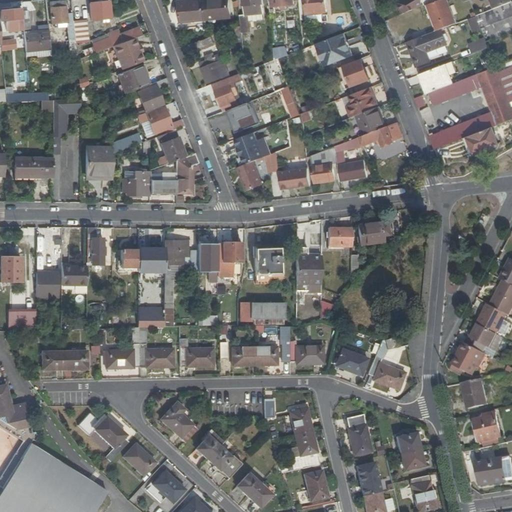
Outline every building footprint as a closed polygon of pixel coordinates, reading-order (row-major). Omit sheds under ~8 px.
[(207,19),(205,0),(192,0),(181,1),(182,21),(207,19)] [(230,0),(205,0),(207,19),(232,18),(230,0)] [(245,0),(247,15),(241,15),(242,25),(243,33),(251,32),(250,20),(250,15),(263,14),(266,14),(264,0),(245,0)] [(300,0),(301,3),(301,14),(328,12),(327,0),(300,0)] [(406,0),(398,3),(403,15),(439,0),(406,0)] [(443,28),(458,23),(448,0),(440,0),(429,4),(439,30),(440,30),(442,29),(443,28)] [(491,0),(495,9),(511,2),(510,0),(491,0)] [(67,14),(66,1),(50,2),(52,24),(68,22),(70,46),(75,46),(75,43),(73,22),(73,13),(67,14)] [(103,19),(108,19),(111,19),(109,1),(90,3),(92,20),(103,19)] [(495,9),(477,15),(480,21),(485,19),(511,8),(511,2),(495,9)] [(511,8),(485,19),(491,33),(511,25),(511,8)] [(22,20),(21,9),(1,11),(2,22),(6,21),(7,32),(19,31),(18,20),(22,20)] [(29,11),(22,12),(24,33),(29,33),(29,29),(31,29),(29,11)] [(480,21),(477,15),(471,18),(476,31),(482,28),(480,21)] [(88,20),(73,22),(75,43),(90,42),(88,20)] [(51,50),(48,25),(38,26),(38,32),(29,33),(24,33),(26,52),(51,50)] [(104,50),(141,36),(138,28),(119,35),(118,32),(107,35),(109,39),(92,45),(95,53),(104,50)] [(435,31),(409,42),(418,65),(430,60),(427,51),(447,43),(442,29),(440,30),(439,30),(435,31)] [(344,33),(317,43),(325,66),(353,55),(344,33)] [(109,39),(107,35),(91,41),(92,44),(92,45),(109,39)] [(215,36),(187,45),(190,53),(215,44),(213,39),(215,39),(215,36)] [(487,41),(486,39),(472,44),(475,53),(490,48),(487,41)] [(277,58),(288,56),(286,45),(275,47),(277,58)] [(107,57),(104,50),(95,53),(97,58),(98,61),(107,57)] [(299,50),(289,54),(292,61),(302,56),(299,50)] [(95,53),(86,57),(88,62),(97,58),(95,53)] [(214,53),(205,56),(207,61),(200,64),(208,83),(223,77),(230,75),(224,60),(222,61),(220,55),(215,57),(214,53)] [(86,57),(77,60),(84,84),(94,81),(88,62),(86,57)] [(363,58),(345,65),(354,89),(357,88),(356,85),(371,79),(363,58)] [(77,60),(77,61),(79,89),(85,86),(84,84),(77,60)] [(277,60),(265,64),(273,84),(284,80),(277,60)] [(511,61),(497,67),(511,104),(511,61)] [(117,74),(124,94),(147,85),(144,78),(148,76),(144,64),(117,74)] [(446,64),(422,73),(430,92),(453,84),(446,64)] [(493,127),(511,120),(511,104),(497,67),(453,84),(430,92),(429,93),(433,105),(484,86),(493,112),(441,131),(441,132),(446,145),(455,142),(465,138),(493,127)] [(145,106),(148,113),(164,107),(157,89),(168,84),(166,78),(154,82),(155,85),(146,89),(150,101),(147,102),(148,105),(145,106)] [(219,100),(222,106),(230,103),(228,99),(236,97),(232,87),(224,90),(223,86),(215,89),(217,96),(219,100)] [(293,117),(301,114),(292,92),(292,90),(290,86),(261,97),(267,113),(283,107),(280,101),(286,98),(293,117)] [(13,88),(5,88),(6,97),(7,103),(23,102),(31,102),(30,94),(14,95),(13,88)] [(356,115),(379,107),(375,96),(373,96),(371,89),(352,95),(352,94),(347,96),(353,117),(356,115)] [(48,93),(30,94),(31,102),(35,101),(49,101),(48,93)] [(422,95),(416,98),(419,107),(426,105),(422,95)] [(222,106),(224,112),(239,106),(236,97),(228,99),(230,103),(222,106)] [(79,100),(69,100),(55,101),(54,101),(54,137),(65,137),(64,112),(79,112),(79,100)] [(249,113),(245,103),(240,106),(239,106),(224,112),(227,121),(249,113)] [(145,114),(148,120),(153,134),(172,128),(171,124),(164,107),(148,113),(145,114)] [(383,118),(379,107),(356,115),(357,118),(360,117),(370,114),(373,122),(383,118)] [(145,114),(137,116),(140,123),(148,120),(145,114)] [(387,127),(383,118),(373,122),(370,114),(360,117),(357,118),(364,135),(387,127)] [(173,131),(185,127),(183,120),(171,124),(172,128),(173,131)] [(404,138),(398,122),(387,127),(364,135),(360,137),(364,146),(378,140),(381,139),(382,143),(383,145),(404,138)] [(500,145),(493,127),(465,138),(472,155),(500,145)] [(168,163),(176,160),(181,159),(186,157),(178,137),(175,138),(173,131),(158,137),(168,163)] [(255,161),(264,157),(259,143),(255,132),(236,139),(239,147),(238,147),(241,156),(242,156),(246,164),(255,161)] [(430,136),(435,149),(446,145),(441,132),(430,136)] [(132,147),(148,141),(145,135),(130,141),(132,147)] [(269,155),(270,155),(265,141),(259,143),(264,157),(269,155)] [(330,149),(313,155),(316,182),(336,180),(334,163),(339,163),(337,146),(330,149)] [(110,155),(110,149),(100,149),(85,150),(86,175),(111,175),(110,154),(110,155)] [(176,160),(176,181),(176,188),(176,193),(176,194),(191,194),(192,186),(189,186),(189,166),(198,164),(195,154),(186,157),(181,159),(176,160)] [(14,178),(53,177),(53,158),(15,159),(14,178)] [(242,166),(238,167),(247,191),(264,184),(255,161),(246,164),(242,166)] [(366,161),(339,164),(341,180),(369,177),(366,161)] [(311,185),(309,168),(280,172),(282,189),(311,185)] [(150,179),(150,176),(150,172),(134,172),(134,179),(123,179),(123,189),(127,189),(127,196),(149,196),(149,179),(150,179)] [(176,188),(176,181),(162,181),(150,181),(150,193),(176,193),(176,188)] [(359,227),(361,244),(361,246),(384,243),(383,236),(390,235),(388,222),(359,225),(359,227)] [(352,246),(352,227),(329,227),(328,245),(352,246)] [(95,239),(95,228),(87,228),(87,265),(92,265),(103,265),(103,239),(100,239),(95,239)] [(164,327),(171,327),(171,281),(175,281),(176,266),(183,266),(183,257),(187,257),(187,246),(191,246),(191,241),(164,241),(164,250),(164,271),(164,280),(164,319),(164,327)] [(208,270),(208,272),(217,272),(217,259),(208,258),(208,244),(208,242),(198,241),(198,251),(198,270),(208,270)] [(217,247),(217,244),(208,244),(208,258),(217,259),(217,247)] [(217,272),(217,278),(232,278),(233,262),(241,262),(241,244),(222,244),(222,247),(217,247),(217,259),(217,272)] [(254,249),(255,274),(280,273),(280,248),(254,249)] [(303,284),(321,284),(321,256),(304,255),(304,249),(296,249),(296,289),(303,289),(303,284)] [(138,267),(138,250),(121,250),(121,267),(138,267)] [(164,271),(164,250),(138,250),(138,267),(138,271),(151,271),(164,271)] [(188,273),(198,273),(198,270),(198,251),(189,251),(188,273)] [(20,257),(1,257),(1,282),(20,282),(20,257)] [(504,280),(511,284),(511,259),(511,258),(500,278),(504,280)] [(61,286),(87,286),(87,268),(61,268),(61,286)] [(151,280),(164,280),(164,271),(151,271),(151,280)] [(208,282),(217,282),(217,278),(217,272),(208,272),(208,282)] [(36,274),(36,298),(59,298),(59,274),(36,274)] [(490,306),(507,314),(509,315),(511,310),(511,284),(504,280),(490,306)] [(330,317),(330,302),(321,302),(320,317),(330,317)] [(284,303),(251,303),(251,318),(284,318),(284,303)] [(479,325),(497,334),(507,314),(490,306),(488,304),(483,313),(485,314),(479,325)] [(483,313),(477,324),(479,325),(485,314),(483,313)] [(198,317),(198,325),(208,326),(208,321),(216,322),(216,318),(198,317)] [(464,343),(484,353),(487,347),(490,348),(497,334),(479,325),(477,324),(473,331),(470,338),(467,337),(464,343)] [(135,369),(141,368),(140,328),(138,328),(134,328),(134,351),(107,352),(107,370),(135,370),(135,369)] [(140,328),(141,368),(147,368),(147,370),(175,369),(175,351),(148,351),(147,328),(140,328)] [(181,342),(181,369),(215,369),(214,351),(188,351),(188,341),(181,342)] [(398,341),(386,344),(389,354),(400,352),(398,341)] [(472,375),(484,353),(464,343),(452,365),(472,375)] [(291,344),(291,365),(297,365),(297,368),(325,368),(326,350),(298,350),(298,344),(291,344)] [(90,346),(91,354),(99,354),(98,345),(90,346)] [(234,369),(256,369),(256,350),(234,350),(234,369)] [(256,350),(256,369),(279,368),(279,350),(256,350)] [(65,352),(66,370),(89,370),(88,351),(65,352)] [(43,370),(66,370),(65,352),(43,352),(43,370)] [(370,363),(345,353),(338,370),(364,380),(370,363)] [(384,364),(377,361),(370,380),(376,382),(375,385),(401,395),(407,378),(382,368),(384,364)] [(488,404),(483,379),(463,383),(468,408),(488,404)] [(0,489),(32,440),(34,436),(36,437),(39,434),(38,428),(34,428),(30,407),(15,409),(15,407),(14,402),(9,380),(0,382),(0,420),(3,422),(25,436),(0,476),(0,489)] [(263,403),(263,421),(273,421),(273,403),(263,403)] [(289,414),(295,436),(312,432),(306,406),(297,408),(298,412),(289,414)] [(186,443),(198,430),(173,407),(161,420),(186,443)] [(480,442),(502,437),(497,415),(475,420),(480,442)] [(364,416),(345,419),(355,457),(372,453),(364,416)] [(117,456),(128,443),(124,439),(127,436),(109,420),(109,421),(106,419),(101,424),(95,419),(84,431),(95,441),(99,436),(115,450),(113,452),(106,458),(110,463),(117,456)] [(197,450),(208,460),(220,447),(225,442),(211,429),(204,437),(207,439),(197,450)] [(312,432),(295,436),(303,470),(319,466),(316,454),(317,454),(312,432)] [(401,459),(420,454),(416,438),(397,442),(401,459)] [(89,511),(106,486),(32,440),(0,489),(0,511),(89,511)] [(135,444),(123,457),(143,476),(156,463),(135,444)] [(229,479),(241,466),(220,447),(208,460),(229,479)] [(424,470),(420,454),(401,459),(405,474),(424,470)] [(482,485),(511,480),(511,457),(479,462),(482,485)] [(357,467),(359,475),(376,471),(375,463),(357,467)] [(165,471),(152,484),(173,503),(185,490),(165,471)] [(359,475),(364,497),(381,493),(376,471),(359,475)] [(321,472),(304,476),(310,503),(328,499),(321,472)] [(249,498),(261,485),(250,474),(237,487),(249,498)] [(435,511),(428,480),(411,484),(417,511),(435,511)] [(272,495),(261,485),(249,498),(260,508),(272,495)] [(385,511),(381,493),(364,497),(366,511),(385,511)] [(208,511),(194,499),(182,511),(208,511)]
